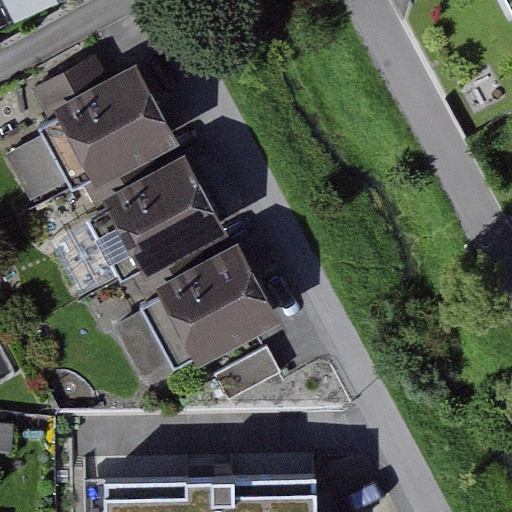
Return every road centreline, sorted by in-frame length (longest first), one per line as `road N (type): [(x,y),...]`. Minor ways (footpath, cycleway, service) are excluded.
road 1 (residential): [(160,0),(395,424),(435,511)]
road 2 (residential): [(511,239),(461,134),(376,0)]
